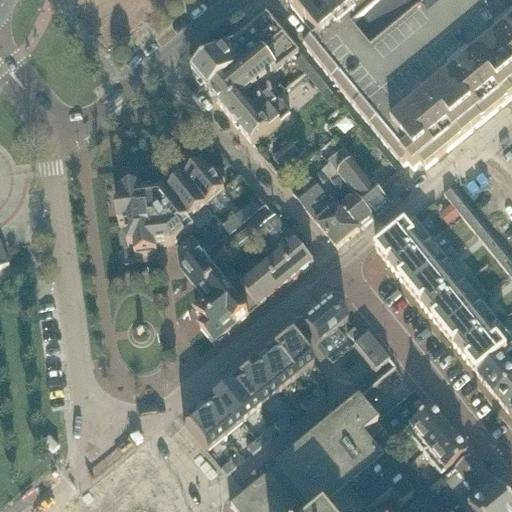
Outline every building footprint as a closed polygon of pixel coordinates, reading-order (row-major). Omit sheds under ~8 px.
[(511,0),(302,0),(297,5),(292,9),(321,44),(309,54),(405,171),(410,167),(415,174),(423,167),(427,173),(511,104),(511,102),(511,0)] [(211,96),(285,35),(268,15),(194,76),(195,77),(196,77),(211,96)] [(257,90),(301,55),(285,35),(211,96),(227,115),(257,90)] [(311,50),(317,45),(312,39),(307,44),(311,50)] [(302,58),(295,64),(305,77),(312,71),(304,60),(302,58)] [(323,98),(330,92),(312,71),(305,77),(323,98)] [(286,102),(287,95),(282,89),(267,101),(257,90),(227,115),(254,149),(292,118),(282,105),(286,102)] [(391,209),(381,197),(346,154),(331,167),(359,201),(376,221),(391,209)] [(359,201),(331,167),(314,181),(321,190),(330,182),(339,193),(331,199),(340,209),(360,234),(376,221),(359,201)] [(186,183),(208,210),(215,204),(227,195),(222,189),(226,184),(216,173),(212,176),(205,168),(193,177),(186,183)] [(191,224),(208,210),(186,183),(169,197),(191,224)] [(313,183),(294,198),(297,201),(307,213),(326,198),(313,183)] [(145,197),(145,191),(122,194),(124,206),(118,207),(121,229),(127,228),(130,250),(136,249),(137,260),(160,257),(159,251),(174,248),(197,231),(191,224),(169,197),(166,194),(145,197)] [(452,193),(446,199),(455,210),(462,205),(452,193)] [(462,205),(455,210),(463,221),(470,215),(462,205)] [(340,209),(318,227),(339,252),(360,234),(340,209)] [(470,215),(463,221),(472,231),(478,225),(470,215)] [(236,219),(230,224),(238,234),(244,229),(243,228),(236,219)] [(261,311),(270,304),(315,267),(278,221),(277,222),(268,229),(258,237),(278,261),(244,290),(261,311)] [(378,254),(412,296),(451,265),(417,222),(378,254)] [(258,237),(268,229),(263,223),(253,230),(258,236),(258,237)] [(232,239),(238,234),(230,224),(224,229),(232,239)] [(478,225),(472,231),(480,241),(487,236),(478,225)] [(487,236),(480,241),(488,251),(495,246),(487,236)] [(235,244),(240,250),(249,244),(244,237),(235,244)] [(201,247),(209,257),(216,251),(208,242),(201,247)] [(0,271),(9,269),(2,250),(0,244),(0,271)] [(230,257),(240,250),(235,244),(225,251),(230,257)] [(495,246),(488,251),(497,262),(503,256),(495,246)] [(251,320),(233,299),(211,272),(206,266),(194,251),(184,259),(183,259),(185,276),(193,286),(196,290),(199,293),(210,306),(201,313),(210,325),(202,332),(215,349),(251,320)] [(221,264),(230,257),(225,251),(216,258),(221,264)] [(503,256),(497,262),(505,272),(511,266),(503,256)] [(211,272),(221,264),(216,258),(206,266),(211,272)] [(445,337),(484,305),(451,265),(412,296),(445,337)] [(260,312),(261,311),(244,290),(233,299),(251,320),(251,319),(251,318),(260,311),(260,312)] [(511,339),(484,305),(445,337),(477,376),(479,379),(480,379),(511,352),(511,339)] [(348,324),(333,306),(303,331),(318,349),(348,324)] [(362,342),(354,332),(348,337),(356,348),(362,342)] [(388,365),(390,364),(368,338),(362,342),(356,348),(354,349),(376,375),(388,365)] [(296,383),(296,382),(314,368),(292,341),(291,340),(273,355),(296,383)] [(256,370),(278,397),(296,383),(273,355),(256,370)] [(496,399),(511,386),(511,368),(505,360),(481,380),(496,399)] [(278,397),(256,370),(255,370),(249,375),(247,376),(238,384),(260,411),(278,397)] [(260,411),(238,384),(229,391),(220,398),(243,426),(260,411)] [(511,386),(496,399),(511,418),(511,386)] [(315,406),(325,398),(320,392),(310,400),(315,406)] [(268,477),(231,508),(233,511),(375,511),(386,503),(391,509),(393,511),(399,511),(411,503),(375,459),(405,434),(415,426),(430,413),(415,395),(377,425),(368,414),(366,415),(357,404),(273,473),(268,477)] [(243,426),(220,398),(211,405),(212,406),(203,413),(225,440),(243,426)] [(306,414),(315,406),(310,400),(300,407),(306,414)] [(225,440),(203,413),(185,428),(198,444),(205,453),(207,455),(225,440)] [(423,456),(448,436),(430,413),(415,426),(405,434),(415,447),(423,456)] [(290,428),(284,421),(275,429),(280,435),(290,428)] [(145,511),(177,486),(172,480),(175,478),(205,453),(198,444),(185,428),(174,437),(154,454),(130,474),(127,471),(120,478),(122,481),(109,490),(107,486),(80,507),(83,511),(145,511)] [(262,450),(272,442),(267,436),(257,443),(262,450)] [(441,478),(466,458),(448,436),(423,456),(441,478)] [(262,450),(257,443),(248,451),(253,458),(262,450)] [(494,492),(468,461),(440,484),(463,511),(511,511),(507,507),(494,492)] [(393,470),(398,476),(407,469),(402,462),(393,470)] [(236,471),(231,465),(221,473),(226,479),(236,471)] [(407,469),(398,476),(403,483),(412,475),(407,469)] [(463,511),(440,484),(410,510),(411,511),(463,511)] [(407,511),(393,511),(391,509),(386,503),(375,511),(411,511),(410,510),(407,511)]
